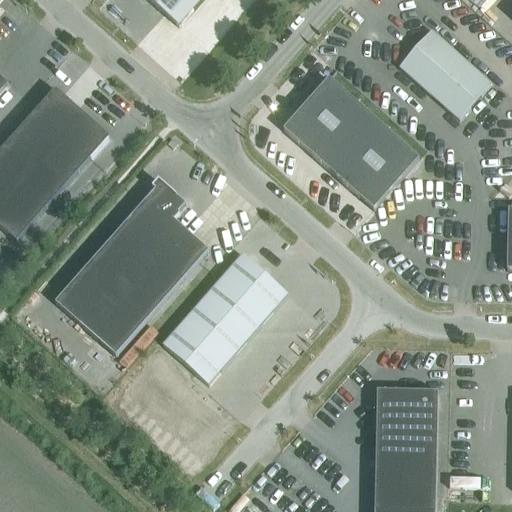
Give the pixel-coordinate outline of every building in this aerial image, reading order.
[(144,0),(179,30),(205,0),(144,0)] [(466,0),(480,10),(487,0),(466,0)] [(492,88),(432,35),(399,71),(460,124),(492,88)] [(0,79),(0,97),(9,87),(0,79)] [(329,83),(284,134),(374,214),(419,163),(329,83)] [(70,105),(56,93),(0,155),(0,230),(3,234),(16,245),(94,158),(95,157),(110,141),(87,120),(72,107),(70,105)] [(112,360),(209,255),(173,222),(185,208),(159,184),(151,192),(154,195),(53,306),(112,360)] [(288,298),(243,258),(163,349),(208,389),(288,298)] [(434,511),(437,396),(376,396),(374,511),(434,511)]
